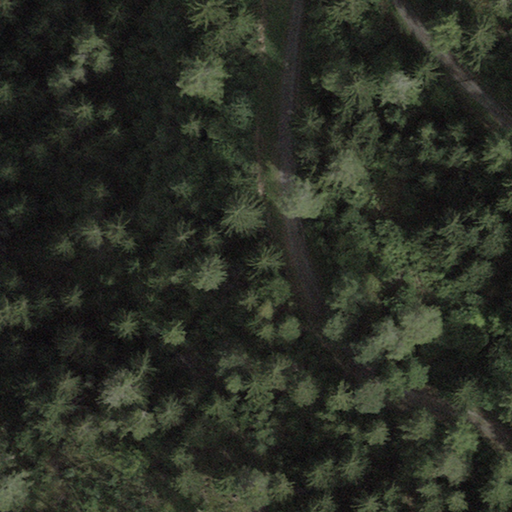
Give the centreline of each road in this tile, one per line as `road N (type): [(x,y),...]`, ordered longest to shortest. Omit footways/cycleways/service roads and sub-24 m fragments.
road 1 (track): [(511,446),(482,420),(410,400),(377,381),(332,328),(305,279),(279,156),(294,0)]
road 2 (track): [(396,0),(444,68),(511,128)]
